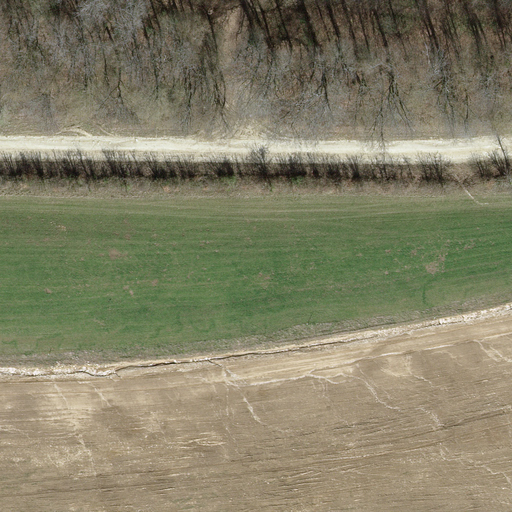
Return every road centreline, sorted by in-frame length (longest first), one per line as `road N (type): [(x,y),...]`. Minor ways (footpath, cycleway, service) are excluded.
road 1 (track): [(0,421),(410,378),(511,354)]
road 2 (track): [(511,147),(0,142)]
